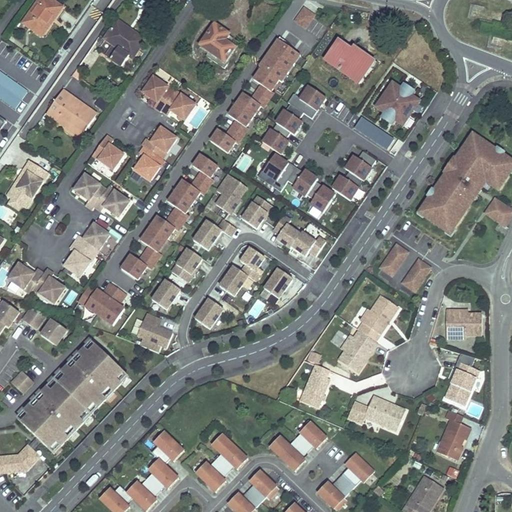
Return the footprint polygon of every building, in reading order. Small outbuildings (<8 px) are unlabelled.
[(42,37),(62,8),(50,0),(41,0),(24,24),(42,37)] [(315,16),(305,9),(297,19),(308,26),(315,16)] [(308,26),(297,19),(296,22),(306,29),(308,26)] [(128,37),(132,31),(118,21),(118,22),(115,26),(126,33),(125,35),(128,37)] [(139,51),(146,40),(132,31),(128,37),(125,35),(126,33),(115,26),(106,39),(115,46),(107,56),(107,57),(123,67),(124,64),(130,56),(133,58),(139,51)] [(236,49),(226,41),(229,36),(215,26),(201,47),(210,53),(207,57),(225,70),(228,66),(225,64),(236,49)] [(299,55),(283,43),(268,64),(265,62),(260,68),(262,69),(255,81),(262,86),(252,100),(244,95),(229,116),(237,122),(227,136),(219,131),(211,142),(228,154),(236,143),(238,145),(248,131),(246,129),(261,108),(263,109),(272,96),(270,95),(280,81),(281,82),(299,55)] [(360,84),(374,64),(354,51),(352,54),(339,45),(327,61),(360,84)] [(301,56),(299,55),(281,82),(282,83),(301,56)] [(102,87),(110,76),(99,67),(90,78),(102,87)] [(28,92),(0,71),(0,99),(15,110),(28,92)] [(175,93),(155,78),(144,94),(158,104),(155,108),(161,113),(162,112),(175,93)] [(255,93),(259,85),(253,82),(248,89),(255,93)] [(398,106),(406,93),(393,84),(386,94),(387,94),(386,97),(398,106)] [(84,85),(82,88),(92,96),(95,92),(84,85)] [(400,89),(406,93),(409,89),(403,85),(400,89)] [(304,114),(312,120),(322,106),(321,105),(326,98),(308,87),(300,99),(293,94),(287,103),(291,105),(304,114)] [(416,93),(409,89),(406,93),(413,97),(416,93)] [(97,115),(64,92),(48,114),(58,121),(61,117),(75,126),(74,127),(71,130),(71,131),(81,139),(97,115)] [(175,93),(162,112),(169,117),(172,112),(186,122),(197,106),(176,92),(175,93)] [(398,106),(411,114),(412,111),(414,112),(420,102),(413,97),(406,93),(398,106)] [(390,118),(398,106),(386,97),(384,100),(383,99),(376,109),(383,114),(390,118)] [(299,121),(304,114),(291,105),(290,105),(285,111),(284,110),(275,123),(278,125),(291,134),(295,136),(303,124),(299,121)] [(398,106),(390,118),(396,122),(403,127),(410,117),(409,117),(411,114),(398,106)] [(387,122),(390,118),(383,114),(380,118),(387,122)] [(75,126),(61,117),(58,121),(71,130),(74,127),(75,126)] [(393,127),(396,122),(390,118),(387,122),(393,127)] [(376,144),(383,134),(362,120),(355,130),(376,144)] [(290,143),(286,141),(291,134),(278,125),(277,124),(272,131),(271,130),(262,143),(281,156),(290,143)] [(178,140),(162,129),(152,143),(148,140),(143,146),(145,148),(163,161),(178,140)] [(487,140),(474,132),(466,143),(469,145),(458,160),(462,163),(452,178),(447,175),(437,191),(435,190),(430,198),(431,199),(426,206),(424,204),(416,215),(427,222),(428,220),(444,230),(442,233),(452,240),(460,229),(458,227),(479,195),(484,198),(487,193),(483,190),(488,183),(506,196),(511,187),(511,161),(511,159),(511,158),(506,154),(505,156),(485,143),(487,140)] [(392,140),(383,134),(376,144),(385,151),(392,140)] [(108,137),(94,157),(114,172),(125,156),(111,146),(114,142),(108,137)] [(151,183),(165,162),(163,161),(145,148),(141,154),(145,158),(135,172),(151,183)] [(371,169),(376,162),(363,153),(358,160),(354,158),(346,170),(350,173),(363,181),(364,182),(372,170),(371,169)] [(219,168),(202,156),(194,167),(202,173),(192,187),(184,181),(169,203),(176,208),(166,222),(158,217),(140,241),(149,247),(139,261),(131,255),(121,269),(138,281),(148,268),(151,270),(161,256),(158,254),(175,229),(179,231),(189,217),(185,214),(200,193),(204,195),(214,181),(212,179),(219,168)] [(281,193),(288,182),(297,169),(290,164),(288,166),(282,161),(282,160),(276,156),(264,173),(277,182),(273,187),(281,193)] [(458,160),(456,159),(445,174),(452,178),(462,163),(458,160)] [(50,174),(30,161),(25,170),(29,173),(18,190),(14,187),(8,197),(12,200),(24,207),(28,210),(50,174)] [(196,179),(199,171),(191,168),(188,176),(196,179)] [(316,182),(318,180),(306,171),(304,173),(297,169),(288,182),(295,186),(294,188),(307,197),(307,196),(316,182)] [(29,173),(25,170),(14,187),(18,190),(29,173)] [(345,180),(341,177),(333,190),(351,202),(359,189),(358,188),(363,181),(350,173),(345,180)] [(247,188),(228,174),(216,191),(223,195),(216,205),(223,209),(229,214),(247,188)] [(108,191),(86,176),(75,192),(90,202),(87,207),(93,211),(96,208),(108,191)] [(307,196),(314,200),(311,205),(323,214),(336,196),(316,182),(307,196)] [(131,203),(110,188),(108,191),(96,208),(102,213),(105,208),(120,219),(131,203)] [(258,197),(242,220),(257,229),(273,207),(258,197)] [(12,200),(9,205),(20,212),(24,207),(12,200)] [(511,211),(497,201),(494,204),(511,216),(511,211)] [(511,219),(511,216),(494,204),(488,214),(506,227),(511,219)] [(229,214),(223,209),(218,216),(225,221),(229,214)] [(281,242),(282,246),(290,252),(291,250),(300,237),(286,228),(290,223),(283,218),(273,233),(279,237),(277,240),(281,242)] [(237,230),(225,221),(219,229),(231,238),(237,230)] [(209,222),(195,242),(209,252),(214,245),(213,241),(216,237),(218,239),(223,232),(219,229),(209,222)] [(81,237),(76,244),(96,258),(111,236),(95,226),(85,240),(81,237)] [(303,254),(306,257),(308,254),(315,259),(325,245),(318,240),(315,245),(301,235),(300,237),(291,250),(299,255),(303,254)] [(96,258),(76,244),(71,250),(76,253),(65,268),(81,279),(96,258)] [(409,254),(398,247),(383,269),(394,277),(409,254)] [(243,264),(245,266),(241,272),(248,277),(255,282),(260,275),(256,272),(265,259),(250,249),(245,257),(245,261),(243,264)] [(189,284),(205,261),(190,251),(174,274),(189,284)] [(431,269),(421,262),(405,285),(416,292),(431,269)] [(20,265),(9,281),(31,295),(34,291),(45,275),(38,271),(35,275),(20,265)] [(227,281),(225,280),(220,287),(234,297),(248,277),(241,272),(234,267),(229,274),(229,278),(227,281)] [(286,285),(288,287),(293,279),(279,269),(265,289),(279,299),(284,293),(283,289),(286,285)] [(54,275),(48,271),(45,275),(34,291),(56,305),(66,290),(51,280),(54,275)] [(154,302),(169,312),(174,305),(173,301),(176,298),(178,299),(183,292),(168,282),(154,302)] [(120,306),(127,295),(111,284),(103,295),(103,294),(101,298),(89,289),(78,304),(85,309),(84,311),(112,330),(123,313),(118,310),(120,306)] [(214,293),(209,300),(211,302),(209,305),(205,306),(200,313),(214,323),(228,303),(214,293)] [(376,343),(400,308),(382,296),(371,312),(363,324),(359,331),(360,332),(376,343)] [(20,313),(5,302),(0,308),(0,334),(6,326),(9,328),(20,313)] [(33,308),(24,319),(37,329),(48,315),(33,308)] [(363,324),(371,312),(369,311),(360,322),(360,323),(363,324)] [(482,337),(482,315),(468,314),(454,314),(454,311),(448,311),(446,314),(446,337),(463,337),(464,337),(482,337)] [(143,346),(162,353),(165,346),(170,348),(176,333),(162,328),(159,327),(162,320),(149,315),(140,337),(146,339),(143,346)] [(53,320),(42,336),(57,347),(68,331),(53,320)] [(376,343),(360,332),(355,338),(346,352),(339,361),(358,374),(366,363),(364,361),(371,350),(374,352),(378,345),(376,343)] [(355,338),(352,336),(342,350),(346,352),(355,338)] [(93,342),(18,419),(37,438),(42,442),(54,454),(129,377),(116,364),(112,360),(93,342)] [(366,363),(374,352),(371,350),(364,361),(366,363)] [(318,365),(322,357),(312,352),(308,361),(318,365)] [(447,399),(466,407),(478,377),(480,373),(458,363),(455,370),(459,372),(454,383),(454,384),(447,399)] [(318,410),(331,381),(327,379),(330,372),(316,366),(300,402),(318,410)] [(454,383),(459,372),(455,370),(450,382),(454,384),(454,383)] [(25,373),(14,384),(24,393),(35,382),(25,373)] [(398,433),(407,411),(395,406),(393,409),(384,404),(381,403),(382,400),(375,397),(370,409),(366,419),(398,433)] [(393,409),(395,406),(392,405),(382,400),(381,403),(384,404),(393,409)] [(366,419),(370,409),(356,403),(350,418),(364,424),(366,419)] [(424,417),(429,407),(425,405),(422,406),(419,414),(424,417)] [(471,408),(470,413),(480,416),(483,409),(475,406),(474,409),(471,408)] [(468,441),(473,429),(461,424),(464,417),(450,412),(447,419),(452,421),(443,443),(446,445),(446,447),(443,454),(442,455),(459,462),(464,451),(461,450),(462,447),(465,440),(468,441)] [(310,420),(299,431),(302,433),(291,445),(281,436),(271,447),(297,471),(307,461),(303,457),(294,449),(306,437),(315,446),(318,449),(328,438),(310,420)] [(165,430),(154,441),(158,444),(152,451),(155,454),(161,448),(170,456),(174,460),(184,449),(165,430)] [(223,434),(213,445),(222,454),(211,466),(207,462),(197,473),(217,492),(227,481),(224,478),(214,469),(226,457),(235,466),(239,469),(249,459),(223,434)] [(294,449),(303,457),(315,446),(306,437),(294,449)] [(29,446),(33,451),(42,442),(37,438),(29,446)] [(29,446),(20,456),(0,457),(0,473),(26,471),(39,457),(33,451),(29,446)] [(161,448),(155,454),(164,463),(170,456),(161,448)] [(330,483),(320,493),(338,511),(349,501),(346,498),(363,480),(366,483),(376,472),(357,454),(347,465),(351,468),(345,474),(354,483),(343,495),(333,486),(330,483)] [(146,510),(156,500),(153,496),(144,488),(156,475),(165,484),(168,487),(179,476),(159,457),(149,468),(152,471),(140,484),(136,481),(126,491),(146,510)] [(214,469),(224,478),(235,466),(226,457),(214,469)] [(456,478),(459,472),(450,469),(448,475),(456,478)] [(267,497),(270,499),(280,489),(261,471),(251,481),(254,484),(264,493),(252,505),(243,496),(240,493),(229,504),(237,511),(257,511),(258,511),(256,509),(267,497)] [(354,483),(345,474),(333,486),(343,495),(354,483)] [(144,488),(153,496),(165,484),(156,475),(144,488)] [(438,500),(445,489),(426,477),(408,506),(409,506),(416,511),(430,511),(431,511),(429,509),(435,498),(438,500)] [(264,493),(254,484),(243,496),(252,505),(264,493)] [(109,488),(99,498),(113,511),(123,511),(129,506),(126,503),(117,494),(123,488),(119,485),(113,491),(109,488)] [(123,488),(117,494),(126,503),(132,497),(123,488)] [(382,493),(377,489),(373,493),(378,497),(382,493)] [(431,511),(438,500),(435,498),(429,509),(431,511)]
